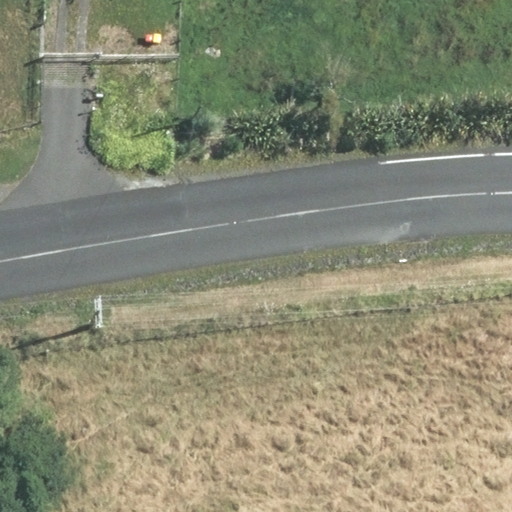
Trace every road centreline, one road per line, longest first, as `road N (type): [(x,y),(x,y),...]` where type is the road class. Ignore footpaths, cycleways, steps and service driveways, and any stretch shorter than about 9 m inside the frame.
road 1 (residential): [(0,263),(307,208),(511,194)]
road 2 (unknown): [(99,0),(89,247)]
